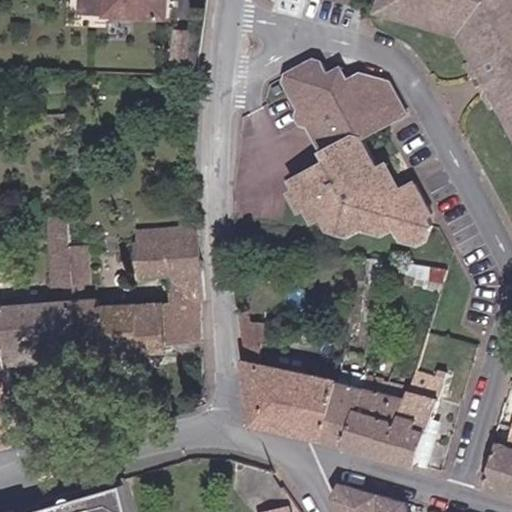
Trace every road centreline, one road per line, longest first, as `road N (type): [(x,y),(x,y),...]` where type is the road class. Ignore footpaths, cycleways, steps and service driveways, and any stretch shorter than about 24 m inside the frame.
road 1 (residential): [(224,42),(350,42),(403,67),(491,225),(511,282)]
road 2 (unclassified): [(227,430),(215,161),(224,42)]
road 3 (unclassified): [(227,430),(170,432),(0,486)]
road 4 (residential): [(511,311),(454,492)]
road 5 (residential): [(454,492),(322,454),(295,457)]
